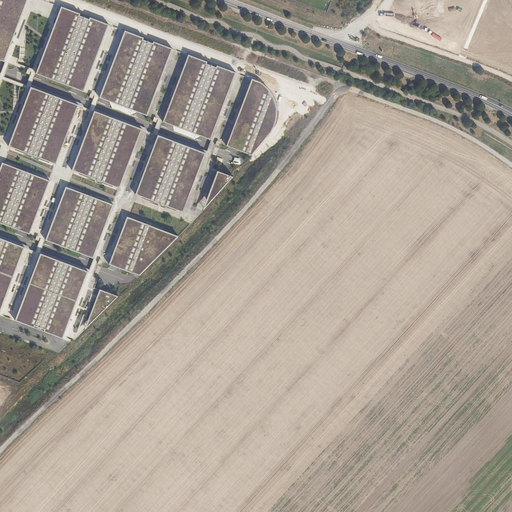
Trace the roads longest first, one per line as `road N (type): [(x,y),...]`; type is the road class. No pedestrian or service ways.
road 1 (track): [(0,453),(263,189),(342,85)]
road 2 (track): [(511,165),(438,122),(117,0)]
road 3 (secondary): [(222,0),(511,112)]
road 4 (track): [(378,0),(372,23),(384,33),(511,79)]
